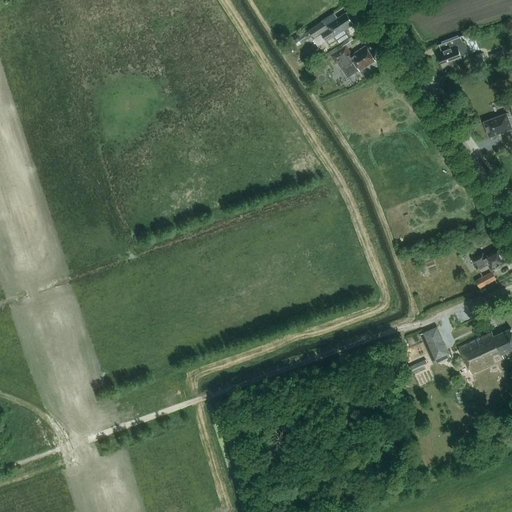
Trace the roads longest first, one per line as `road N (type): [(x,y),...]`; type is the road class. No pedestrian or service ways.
road 1 (track): [(511,288),(0,472)]
road 2 (unclassified): [(511,220),(367,0)]
